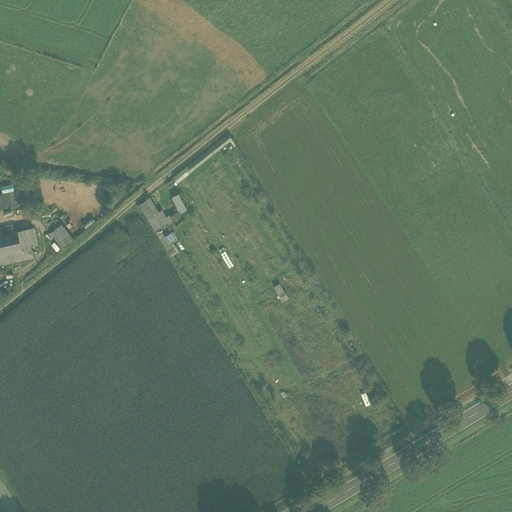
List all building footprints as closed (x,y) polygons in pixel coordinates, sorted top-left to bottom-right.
[(20,189),(8,192),(11,204),(23,201),(20,189)] [(178,212),(185,208),(178,191),(171,195),(178,212)] [(8,192),(0,193),(0,205),(11,204),(8,192)] [(149,196),(137,203),(164,246),(176,238),(171,229),(164,233),(160,228),(171,221),(162,207),(157,210),(149,196)] [(74,240),(61,224),(49,234),(62,250),(74,240)] [(33,226),(25,228),(29,246),(38,244),(33,226)] [(25,228),(16,230),(21,248),(29,246),(25,228)] [(16,230),(0,234),(0,253),(21,248),(16,230)] [(21,248),(0,253),(0,264),(32,256),(29,246),(21,248)] [(273,285),(276,295),(283,293),(280,282),(273,285)] [(360,393),(364,405),(369,403),(365,391),(360,393)]
